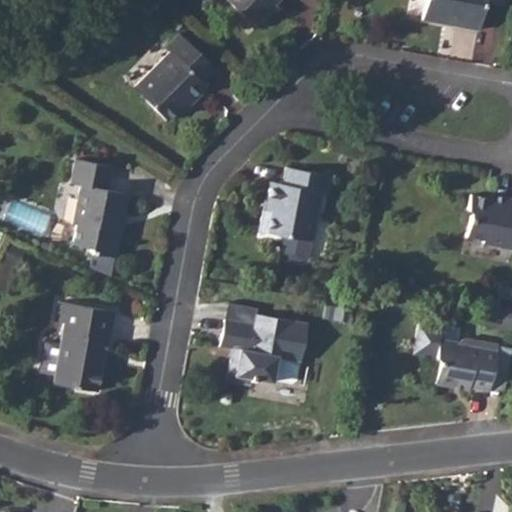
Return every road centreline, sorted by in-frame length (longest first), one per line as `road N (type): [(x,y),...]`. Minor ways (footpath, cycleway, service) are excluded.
road 1 (residential): [(150,481),(199,196),(226,156),(274,114)]
road 2 (residential): [(150,481),(511,446)]
road 3 (residential): [(274,114),(511,152)]
road 4 (residential): [(511,87),(345,58),(310,74)]
road 5 (residential): [(0,446),(150,481)]
